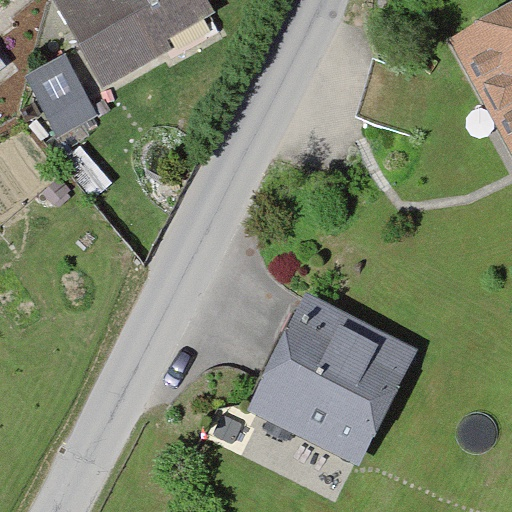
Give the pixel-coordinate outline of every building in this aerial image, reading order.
[(237,0),(50,0),(49,1),(98,92),(245,13),(237,0)] [(511,8),(454,39),(511,151),(511,8)] [(98,116),(65,54),(26,75),(58,137),(98,116)] [(372,67),(360,115),(410,128),(422,79),(372,67)] [(415,356),(308,303),(251,420),(359,472),(415,356)]
